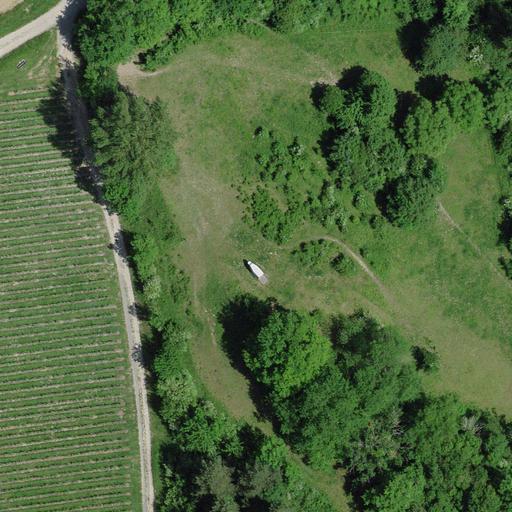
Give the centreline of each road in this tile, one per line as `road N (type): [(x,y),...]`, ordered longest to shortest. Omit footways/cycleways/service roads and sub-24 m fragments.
road 1 (track): [(511,294),(294,33),(251,8),(197,8),(107,55),(67,56)]
road 2 (track): [(69,7),(67,56),(114,222),(131,318),(148,511)]
